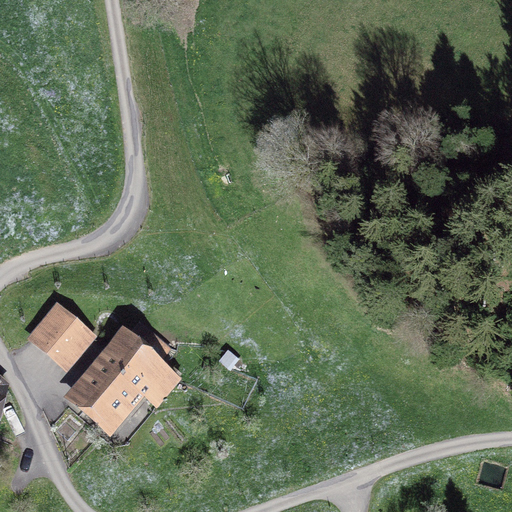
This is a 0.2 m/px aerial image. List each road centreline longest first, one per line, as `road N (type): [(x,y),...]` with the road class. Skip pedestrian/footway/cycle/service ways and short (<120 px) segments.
road 1 (unclassified): [(114,0),(140,162),(136,204),(113,233),(27,258),(0,275)]
road 2 (unclassified): [(259,511),(452,444),(511,437)]
road 3 (unclassified): [(0,354),(43,452),(86,511)]
